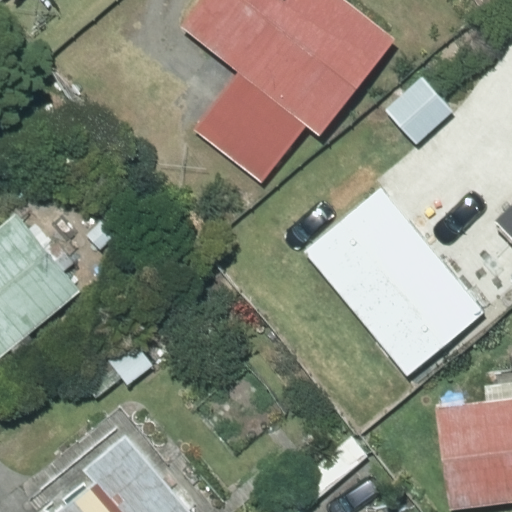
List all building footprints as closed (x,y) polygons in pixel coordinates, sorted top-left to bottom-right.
[(364,0),(208,0),(194,18),(250,63),(203,123),(273,177),(320,119),(333,130),(409,36),(364,0)] [(385,203),(309,265),(410,388),(485,326),(385,203)] [(0,362),(96,284),(31,207),(0,232),(0,362)] [(206,284),(164,317),(182,341),(225,308),(206,284)] [(112,346),(137,379),(163,359),(138,326),(112,346)] [(506,395),(453,402),(465,502),(511,496),(511,381),(503,382),(506,395)] [(113,477),(68,511),(204,511),(208,509),(147,431),(103,465),(113,477)]
